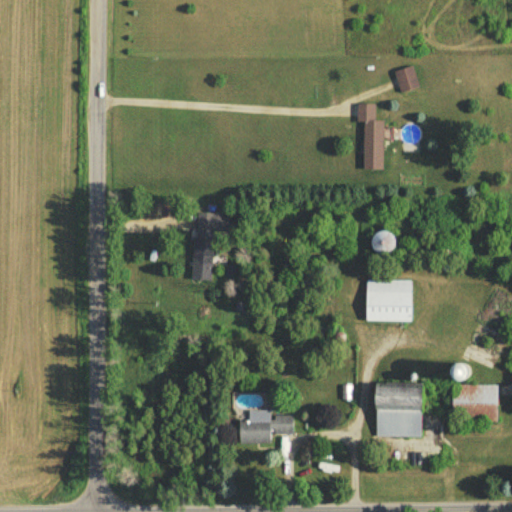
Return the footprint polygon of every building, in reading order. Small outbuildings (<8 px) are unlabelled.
[(365,126),(365,173),(386,173),(386,124),(377,124),(377,108),(359,108),(359,126),(365,126)] [(194,283),(216,284),(217,235),(230,235),(231,217),(196,216),(194,283)] [(368,325),(413,325),(413,283),(368,283),(368,325)] [(427,389),(380,388),(379,440),(426,441),(427,389)] [(455,388),(455,425),(500,425),(500,388),(455,388)] [(295,437),(295,420),(242,421),(242,448),(273,447),(273,437),(295,437)]
